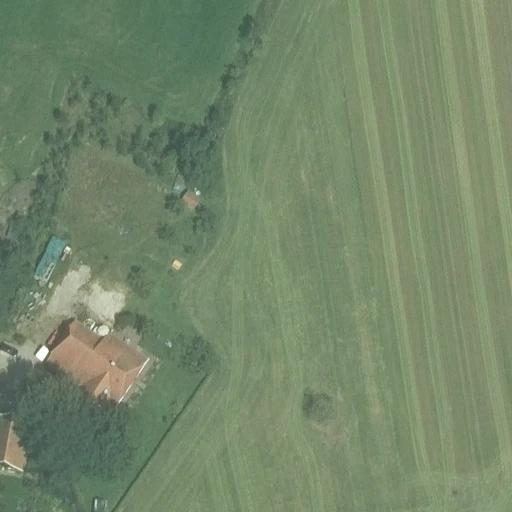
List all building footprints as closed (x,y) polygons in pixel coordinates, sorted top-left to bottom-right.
[(22,225),(25,216),(19,214),(16,223),(22,225)] [(77,274),(64,293),(75,300),(87,281),(77,274)] [(112,286),(97,313),(120,325),(134,299),(112,286)] [(147,362),(108,335),(103,343),(75,323),(46,365),(83,389),(65,415),(90,432),(107,407),(114,412),(147,362)] [(30,425),(0,419),(0,468),(21,473),(30,425)]
